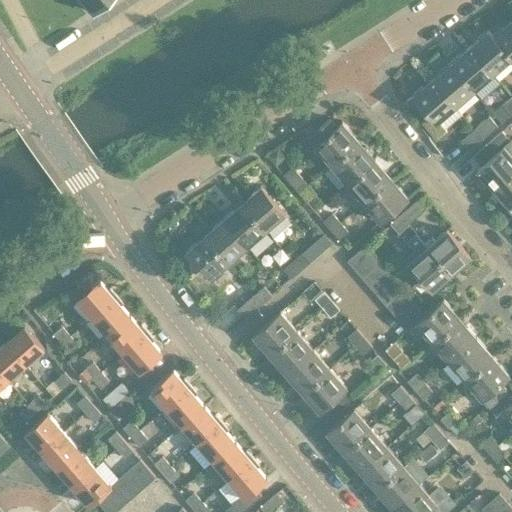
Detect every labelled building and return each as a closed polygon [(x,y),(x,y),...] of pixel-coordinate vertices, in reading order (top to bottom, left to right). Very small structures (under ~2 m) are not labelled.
[(82,0),(91,9),(89,11),(90,12),(103,0),(82,0)] [(511,58),(511,22),(510,20),(492,36),(511,57),(511,58)] [(511,57),(492,36),(487,30),(468,46),(492,74),(511,57)] [(473,90),(492,74),(468,46),(450,63),(473,90)] [(454,107),(473,90),(450,63),(431,79),(454,107)] [(431,79),(412,95),(429,114),(421,121),(436,139),(447,131),(445,128),(438,120),(454,107),(431,79)] [(510,113),(511,111),(511,96),(502,104),(510,113)] [(488,134),(497,125),(489,116),(479,124),(488,134)] [(342,121),(336,127),(331,121),(329,123),(328,121),(308,138),(331,164),(358,140),(342,121)] [(468,150),(488,134),(479,124),(460,141),(468,150)] [(511,138),(510,140),(502,131),(473,156),(481,165),(476,169),(493,188),(511,171),(511,138)] [(347,183),(375,159),(358,140),(331,164),(347,183)] [(267,155),(275,165),(281,160),(282,153),(277,147),(267,155)] [(363,201),(391,177),(375,159),(347,183),(363,201)] [(298,192),(307,184),(292,166),(283,174),(298,192)] [(509,207),(511,204),(511,171),(493,188),(509,207)] [(380,221),(408,197),(391,177),(363,201),(380,221)] [(306,201),(315,193),(307,184),(298,192),(306,201)] [(267,229),(285,213),(261,185),(243,201),(267,229)] [(407,223),(426,208),(417,198),(399,214),(407,223)] [(248,246),(267,229),(243,201),(224,218),(248,246)] [(331,229),(340,222),(332,213),(323,220),(331,229)] [(399,231),(407,223),(399,214),(390,221),(399,231)] [(229,262),(248,246),(224,218),(205,234),(229,262)] [(339,238),(347,230),(340,222),(331,229),(339,238)] [(451,274),(470,257),(446,229),(427,246),(451,274)] [(209,279),(229,262),(205,234),(185,251),(209,279)] [(354,268),(372,253),(364,244),(346,260),(354,268)] [(432,290),(451,274),(427,246),(408,262),(432,290)] [(302,269),(310,262),(302,253),(294,260),(302,269)] [(362,277),(379,261),(372,253),(354,268),(362,277)] [(291,278),(302,269),(294,260),(284,269),(291,278)] [(369,285),(387,270),(379,261),(362,277),(369,285)] [(377,294),(395,279),(387,270),(369,285),(377,294)] [(98,278),(75,298),(91,316),(113,296),(112,294),(113,293),(109,288),(108,290),(98,278)] [(385,303),(402,288),(395,279),(377,294),(385,303)] [(264,302),(272,294),(265,286),(256,293),(264,302)] [(392,312),(410,297),(402,288),(385,303),(392,312)] [(322,307),(331,299),(324,291),(315,299),(322,307)] [(245,317),(264,302),(256,293),(238,309),(245,317)] [(113,296),(91,316),(107,334),(129,315),(120,304),(122,303),(117,298),(116,299),(113,296)] [(399,320),(417,305),(410,297),(392,312),(399,320)] [(431,342),(459,318),(442,298),(425,314),(415,323),(415,324),(431,342)] [(331,316),(340,309),(331,299),(322,307),(331,316)] [(425,314),(417,305),(399,320),(408,330),(415,324),(415,323),(425,314)] [(268,353),(297,329),(281,311),(253,335),(268,353)] [(129,315),(107,334),(122,352),(145,333),(142,330),(144,329),(140,324),(138,325),(129,315)] [(447,361),(475,336),(459,318),(431,342),(447,361)] [(8,338),(6,340),(26,362),(43,347),(23,325),(14,333),(12,332),(6,337),(8,338)] [(61,343),(69,335),(61,327),(53,334),(61,343)] [(285,372),(313,348),(297,329),(268,353),(285,372)] [(355,344),(364,337),(357,329),(348,336),(355,344)] [(145,333),(122,352),(138,370),(160,351),(151,340),(153,339),(148,334),(147,335),(145,333)] [(69,352),(77,345),(69,335),(61,343),(69,352)] [(464,380),(492,355),(475,336),(447,361),(464,380)] [(363,354),(372,347),(364,337),(355,344),(363,354)] [(0,370),(7,378),(26,362),(6,340),(0,345),(0,370)] [(392,358),(401,350),(394,342),(384,349),(392,358)] [(301,391),(330,366),(313,348),(285,372),(301,391)] [(501,380),(508,374),(492,355),(464,380),(486,405),(507,387),(501,380)] [(92,377),(100,370),(92,361),(77,374),(85,383),(92,377)] [(318,410),(346,386),(330,366),(301,391),(318,410)] [(172,368),(149,387),(165,405),(188,386),(186,384),(188,382),(184,377),(182,379),(172,368)] [(101,388),(109,380),(100,370),(92,377),(101,388)] [(72,379),(70,378),(64,371),(54,380),(62,388),(72,379)] [(414,389),(423,381),(416,373),(407,380),(414,389)] [(110,407),(129,390),(121,381),(102,397),(110,407)] [(423,398),(431,391),(423,381),(414,389),(423,398)] [(511,383),(507,387),(486,405),(494,415),(501,408),(511,420),(511,383)] [(399,402),(408,394),(400,385),(391,393),(399,402)] [(188,386),(165,405),(181,423),(204,404),(195,394),(198,392),(193,387),(191,389),(188,386)] [(26,420),(45,403),(38,394),(19,411),(26,420)] [(85,411),(93,404),(84,394),(76,401),(85,411)] [(407,411),(416,403),(408,394),(399,402),(407,411)] [(116,418),(126,409),(120,401),(109,410),(116,418)] [(101,414),(100,413),(93,404),(85,411),(93,421),(101,414)] [(204,404),(181,423),(196,441),(219,422),(218,420),(220,418),(215,413),(213,415),(204,404)] [(343,451),(371,426),(354,406),(325,431),(343,451)] [(48,411),(25,430),(35,441),(33,443),(37,448),(39,446),(42,449),(64,429),(48,411)] [(458,420),(457,420),(449,411),(441,419),(448,428),(449,427),(455,433),(463,426),(458,420)] [(131,436),(140,429),(131,419),(122,427),(131,436)] [(219,422),(196,441),(212,459),(235,440),(227,430),(229,428),(224,423),(222,425),(219,422)] [(432,439),(441,432),(433,423),(424,431),(432,439)] [(359,470),(388,445),(371,426),(343,451),(359,470)] [(64,429),(42,449),(44,451),(42,453),(47,458),(48,457),(57,467),(79,448),(64,429)] [(139,446),(148,438),(140,429),(131,436),(139,446)] [(116,447),(124,440),(115,430),(107,437),(116,447)] [(439,448),(448,440),(441,432),(432,439),(439,448)] [(487,453),(497,445),(489,436),(480,444),(487,453)] [(132,450),(124,440),(116,447),(124,457),(132,450)] [(235,440),(212,459),(227,477),(250,458),(249,457),(252,455),(247,449),(244,451),(235,440)] [(429,443),(418,452),(425,460),(436,451),(429,443)] [(375,488),(404,464),(388,445),(359,470),(375,488)] [(495,462),(505,454),(497,445),(487,453),(495,462)] [(79,448),(57,467),(66,477),(65,479),(69,484),(71,483),(73,485),(95,466),(79,448)] [(162,471),(170,464),(162,456),(154,463),(162,471)] [(243,495),(225,510),(226,511),(240,511),(261,494),(255,487),(267,477),(258,466),(260,464),(256,459),(253,461),(250,458),(227,477),(243,495)] [(147,484),(155,476),(140,459),(131,466),(147,484)] [(465,477),(474,470),(466,461),(457,468),(465,477)] [(171,481),(179,474),(170,464),(162,471),(171,481)] [(391,507),(420,482),(404,464),(375,488),(391,507)] [(75,487),(73,489),(78,494),(80,493),(89,503),(95,498),(104,490),(111,484),(95,466),(73,485),(75,487)] [(138,492),(147,484),(131,466),(122,474),(138,492)] [(129,500),(138,492),(122,474),(113,482),(129,500)] [(120,508),(129,500),(113,482),(111,484),(104,490),(120,508)] [(423,511),(436,501),(420,482),(391,507),(396,511),(423,511)] [(107,511),(114,511),(120,508),(104,490),(95,498),(107,511)] [(193,508),(202,501),(193,491),(185,498),(193,508)] [(263,511),(268,511),(282,500),(275,492),(258,506),(263,511)] [(436,501),(423,511),(444,511),(455,502),(446,492),(436,501)] [(499,511),(511,511),(511,508),(499,493),(490,501),(497,509),(499,511)] [(196,511),(207,511),(210,510),(202,501),(193,508),(196,511)] [(484,511),(493,511),(497,509),(490,501),(482,508),(484,511)]
